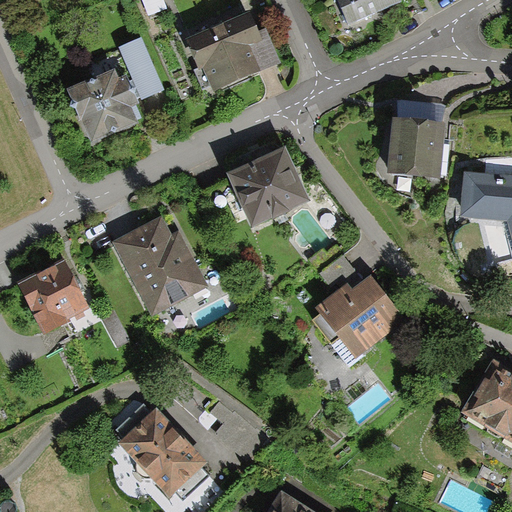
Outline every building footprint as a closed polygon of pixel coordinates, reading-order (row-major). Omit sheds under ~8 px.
[(402,1),(401,0),(338,0),(348,24),(402,1)] [(247,13),(184,41),(196,66),(201,64),(212,89),(269,64),(247,13)] [(140,101),(161,92),(139,42),(118,51),(140,101)] [(110,70),(66,87),(87,140),(131,123),(125,107),(130,105),(119,79),(114,81),(110,70)] [(448,101),(398,98),(393,182),(443,186),(448,101)] [(280,145),(221,171),(246,228),(305,202),(280,145)] [(511,182),(459,176),(451,243),(511,249),(511,182)] [(200,282),(156,211),(101,245),(145,316),(200,282)] [(90,312),(64,260),(0,291),(0,319),(15,349),(90,312)] [(360,270),(310,313),(353,363),(403,321),(360,270)] [(511,380),(485,367),(458,421),(511,447),(511,380)] [(203,466),(144,402),(102,440),(161,504),(203,466)] [(311,511),(275,489),(260,511),(311,511)]
